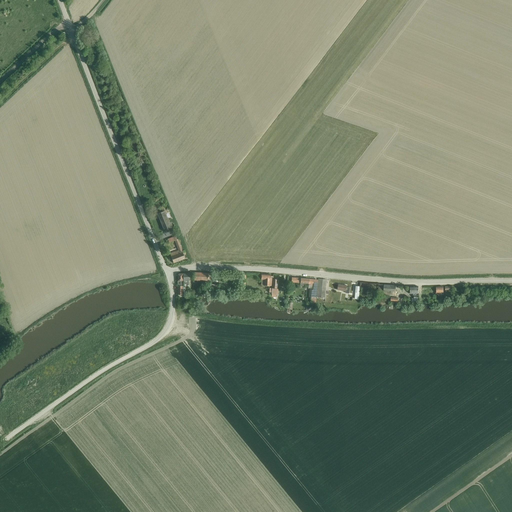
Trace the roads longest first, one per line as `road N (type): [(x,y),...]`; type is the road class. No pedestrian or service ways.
road 1 (tertiary): [(167,273),(239,268),(431,283),(511,280)]
road 2 (tertiary): [(167,273),(59,0)]
road 3 (unclassified): [(0,443),(155,340),(172,308),(167,273)]
